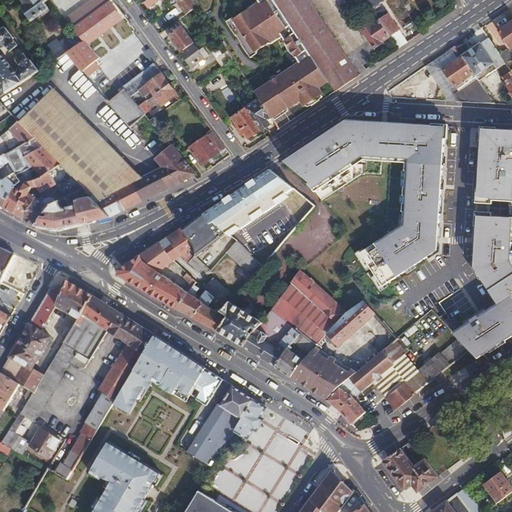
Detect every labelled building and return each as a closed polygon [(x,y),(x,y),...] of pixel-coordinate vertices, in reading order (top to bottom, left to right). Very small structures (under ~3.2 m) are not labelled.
[(45,0),(23,0),(27,5),(23,7),(33,20),(49,9),(44,1),(45,0)] [(110,2),(112,0),(90,0),(66,18),(73,28),(74,28),(110,2)] [(143,0),(150,8),(161,0),(143,0)] [(176,0),(186,15),(198,6),(193,0),(176,0)] [(259,0),(260,1),(262,3),(258,6),(257,5),(251,9),(250,9),(249,10),(236,19),(234,20),(235,21),(229,25),(236,36),(237,35),(243,44),(242,45),(248,53),(254,49),(255,50),(257,49),(269,41),(271,40),(271,39),(277,35),(277,34),(280,31),(282,34),(300,61),(302,64),(297,67),(296,66),(280,77),(272,82),(255,93),(260,99),(271,118),(272,119),(284,111),(288,108),(289,109),(301,101),(304,106),(323,94),(319,88),(329,81),(274,0),(259,0)] [(336,92),(358,76),(307,0),(274,0),(329,81),(336,92)] [(360,0),(350,0),(340,7),(344,14),(362,3),(360,0)] [(262,3),(260,1),(249,7),(249,8),(249,10),(250,9),(251,9),(257,5),(258,6),(262,3)] [(68,53),(83,72),(100,58),(89,44),(123,18),(110,2),(74,28),(79,35),(84,42),(68,53)] [(380,19),(389,13),(385,6),(375,13),(379,18),(380,19)] [(399,49),(408,43),(389,13),(380,19),(391,37),(399,49)] [(384,42),(391,37),(380,19),(372,25),(363,31),(375,49),(385,43),(384,42)] [(511,21),(500,31),(511,48),(511,47),(511,21)] [(0,87),(5,94),(41,71),(32,59),(30,60),(26,55),(19,61),(23,66),(20,69),(18,74),(0,49),(0,48),(5,48),(8,45),(12,51),(19,46),(15,41),(17,39),(8,27),(1,33),(0,32),(0,87)] [(170,36),(182,52),(194,43),(193,41),(182,27),(170,36)] [(195,40),(196,41),(211,31),(209,29),(195,40)] [(272,42),(282,34),(280,31),(277,34),(277,35),(271,39),(271,40),(269,41),(270,42),(272,42)] [(67,53),(68,53),(84,42),(79,35),(68,41),(66,39),(61,42),(67,53)] [(476,77),(479,81),(506,63),(500,54),(489,38),(482,43),(496,64),(476,77)] [(58,60),(67,53),(61,42),(58,39),(49,46),(58,60)] [(182,52),(193,68),(206,59),(195,43),(194,43),(182,52)] [(482,43),(462,56),(476,77),(496,64),(482,43)] [(450,89),(456,102),(476,103),(495,104),(491,98),(479,81),(476,77),(462,56),(462,55),(456,46),(450,50),(455,57),(455,58),(456,58),(457,59),(442,68),(455,85),(450,89)] [(500,54),(506,63),(511,58),(511,56),(507,49),(500,54)] [(229,66),(235,62),(228,52),(217,59),(224,69),(229,66)] [(140,106),(171,85),(162,73),(155,63),(124,87),(125,89),(140,106)] [(511,70),(506,63),(479,81),(491,98),(508,87),(511,92),(511,70)] [(140,106),(146,114),(155,108),(153,106),(159,102),(162,107),(179,95),(171,85),(140,106)] [(169,188),(197,174),(172,144),(156,158),(163,167),(142,178),(54,89),(20,122),(35,137),(44,146),(62,164),(85,188),(93,196),(98,201),(118,191),(128,209),(143,201),(169,188)] [(131,128),(147,115),(146,114),(140,106),(125,89),(109,102),(110,103),(131,128)] [(247,108),(262,130),(272,124),(269,119),(271,118),(260,99),(247,108)] [(249,139),(262,130),(247,108),(232,118),(238,128),(237,128),(242,136),(246,134),(249,139)] [(35,137),(20,122),(19,121),(9,129),(24,144),(35,137)] [(272,172),(297,190),(309,200),(361,164),(406,162),(444,165),(448,128),(349,122),(272,172)] [(511,130),(483,128),(480,191),(482,191),(481,200),(511,201),(511,130)] [(221,152),(226,148),(213,132),(190,147),(202,165),(221,152)] [(44,146),(35,137),(24,144),(7,154),(0,158),(0,188),(4,180),(0,178),(0,170),(3,167),(9,163),(15,173),(16,172),(17,174),(31,168),(24,157),(44,146)] [(62,164),(44,146),(24,157),(31,168),(17,174),(16,172),(15,173),(4,180),(0,188),(0,204),(4,207),(5,205),(15,189),(16,186),(21,182),(26,182),(27,183),(34,181),(41,177),(43,175),(50,171),(54,169),(62,164)] [(404,225),(361,253),(383,287),(390,282),(406,271),(405,270),(415,266),(438,250),(444,165),(406,162),(406,171),(407,172),(406,187),(405,187),(404,196),(406,196),(405,203),(404,203),(403,212),(405,212),(404,225)] [(85,188),(62,164),(54,169),(63,182),(57,185),(59,189),(60,189),(64,194),(53,199),(53,198),(52,198),(45,201),(36,196),(24,218),(25,219),(37,226),(52,205),(59,201),(77,192),(85,188)] [(63,182),(54,169),(50,171),(43,175),(41,177),(34,181),(27,183),(26,182),(22,192),(24,193),(13,212),(24,218),(36,196),(30,193),(33,188),(33,187),(34,188),(38,187),(41,193),(57,185),(63,182)] [(280,208),(251,183),(204,214),(212,224),(215,221),(217,219),(266,262),(299,224),(280,208)] [(4,207),(13,212),(24,193),(22,192),(15,189),(5,205),(4,207)] [(309,200),(297,190),(280,208),(299,224),(316,206),(309,200)] [(113,216),(128,209),(118,191),(98,201),(113,216)] [(85,223),(113,216),(98,201),(93,196),(76,199),(77,205),(72,206),(64,208),(62,206),(59,201),(52,205),(37,226),(59,229),(85,223)] [(212,224),(204,214),(183,230),(196,246),(197,255),(227,232),(222,229),(219,227),(215,221),(212,224)] [(498,304),(511,323),(511,258),(511,257),(511,243),(511,242),(511,217),(500,216),(500,219),(478,217),(477,238),(481,238),(481,244),(476,243),(476,255),(477,255),(476,267),(483,277),(482,278),(498,304)] [(196,246),(183,230),(182,228),(168,238),(180,256),(181,257),(192,249),(196,246)] [(180,256),(168,238),(161,242),(174,260),(180,256)] [(253,277),(263,265),(237,241),(227,253),(253,277)] [(174,260),(161,242),(119,270),(119,275),(177,309),(189,292),(178,285),(160,272),(175,261),(174,260)] [(0,282),(2,283),(16,254),(0,246),(0,282)] [(205,265),(195,256),(189,263),(199,272),(205,265)] [(347,313),(300,270),(291,283),(307,296),(337,323),(347,313)] [(178,285),(189,292),(194,284),(197,281),(187,273),(178,285)] [(226,306),(230,302),(235,296),(213,278),(205,288),(207,290),(216,297),(226,306)] [(79,319),(94,296),(76,285),(68,280),(65,287),(56,305),(57,305),(79,319)] [(317,346),(328,334),(337,323),(307,296),(291,283),(282,297),(272,310),(294,327),(302,334),(317,346)] [(189,292),(177,309),(194,318),(204,304),(218,314),(219,313),(209,306),(216,297),(207,290),(203,295),(198,291),(200,288),(194,284),(189,292)] [(56,305),(65,287),(61,285),(50,288),(1,371),(21,384),(29,389),(34,392),(43,376),(32,370),(52,337),(43,331),(57,305),(56,305)] [(92,360),(109,331),(120,313),(94,296),(79,319),(43,376),(34,392),(29,399),(2,443),(7,445),(12,449),(23,455),(31,441),(16,433),(26,417),(34,422),(69,364),(80,370),(86,368),(92,360)] [(354,332),(376,313),(365,299),(347,313),(337,323),(328,334),(339,346),(354,332)] [(244,346),(253,335),(263,322),(230,302),(226,306),(222,311),(230,316),(218,331),(244,346)] [(194,318),(218,331),(230,316),(222,311),(219,313),(218,314),(204,304),(194,318)] [(479,316),(498,345),(511,336),(511,323),(498,304),(479,316)] [(0,322),(6,326),(11,317),(0,309),(0,322)] [(109,331),(116,336),(128,318),(120,313),(109,331)] [(463,327),(454,333),(459,338),(470,350),(478,358),(498,345),(479,316),(463,327)] [(128,318),(116,336),(129,344),(120,359),(136,368),(156,335),(128,318)] [(276,366),(277,364),(288,347),(302,334),(294,327),(281,342),(276,348),(266,342),(270,335),(263,331),(261,334),(259,338),(253,335),(244,346),(262,358),(262,357),(271,363),(274,365),(275,365),(276,366)] [(207,369),(156,335),(136,368),(113,406),(115,408),(118,405),(130,413),(146,386),(149,389),(154,381),(156,377),(164,382),(161,386),(187,402),(191,395),(207,369)] [(429,384),(470,350),(459,338),(441,353),(440,352),(418,371),(429,384)] [(416,394),(429,384),(418,371),(405,355),(407,353),(396,340),(384,350),(395,363),(362,390),(363,392),(367,397),(377,388),(386,398),(405,381),(416,394)] [(340,387),(358,371),(317,346),(305,360),(292,377),(291,378),(324,398),(328,400),(340,387)] [(276,366),(292,377),(305,360),(288,348),(277,364),(276,366)] [(363,392),(362,390),(395,363),(384,350),(358,371),(340,387),(328,400),(339,409),(353,425),(367,412),(356,399),(360,397),(359,396),(363,392)] [(136,368),(120,359),(100,391),(104,393),(97,404),(80,433),(82,434),(92,440),(113,406),(136,368)] [(191,395),(203,403),(207,406),(224,380),(207,369),(191,395)] [(21,384),(1,371),(0,373),(0,406),(6,410),(21,384)] [(156,377),(154,381),(161,386),(164,382),(156,377)] [(396,411),(416,394),(405,381),(386,398),(396,411)] [(255,400),(233,386),(221,405),(219,404),(189,451),(214,467),(237,429),(255,400)] [(29,399),(34,392),(29,389),(24,397),(29,399)] [(104,393),(100,391),(93,402),(97,404),(104,393)] [(264,406),(255,400),(237,429),(247,435),(253,426),(256,427),(261,420),(257,418),(264,406)] [(443,419),(432,428),(441,440),(452,430),(443,419)] [(41,428),(31,446),(51,457),(62,440),(41,428)] [(92,440),(82,434),(72,451),(82,457),(92,440)] [(136,511),(162,469),(111,439),(95,466),(114,477),(93,511),(136,511)] [(9,455),(12,449),(7,445),(3,451),(9,455)] [(414,466),(401,448),(384,461),(405,489),(413,483),(419,491),(439,477),(425,458),(414,466)] [(62,463),(56,472),(68,479),(82,457),(72,451),(64,464),(62,463)] [(341,482),(355,492),(333,470),(322,483),(341,482)] [(484,485),(498,503),(511,492),(511,485),(504,474),(501,471),(484,485)] [(340,511),(355,492),(341,482),(322,483),(321,483),(320,483),(318,485),(319,486),(319,489),(302,511),(340,511)] [(476,484),(470,489),(473,493),(479,488),(476,484)] [(484,511),(465,487),(433,511),(484,511)] [(235,511),(226,506),(200,490),(186,511),(235,511)]
